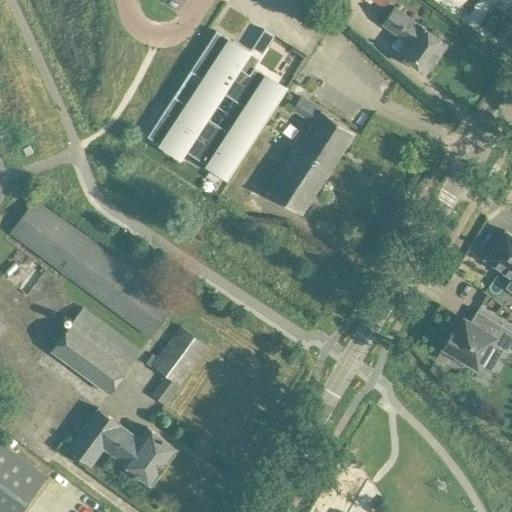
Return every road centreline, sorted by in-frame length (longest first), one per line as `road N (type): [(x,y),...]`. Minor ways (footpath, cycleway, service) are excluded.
road 1 (tertiary): [(262,511),(424,232),(511,102)]
road 2 (residential): [(208,0),(192,26),(157,37),(137,28),(125,0)]
